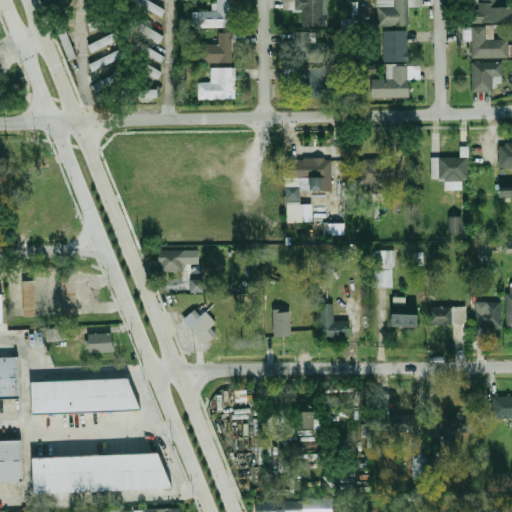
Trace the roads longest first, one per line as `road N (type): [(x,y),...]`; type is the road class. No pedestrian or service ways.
road 1 (tertiary): [(4,0),(207,511)]
road 2 (residential): [(0,122),(511,108)]
road 3 (tertiary): [(236,511),(72,103)]
road 4 (residential): [(153,368),(511,366)]
